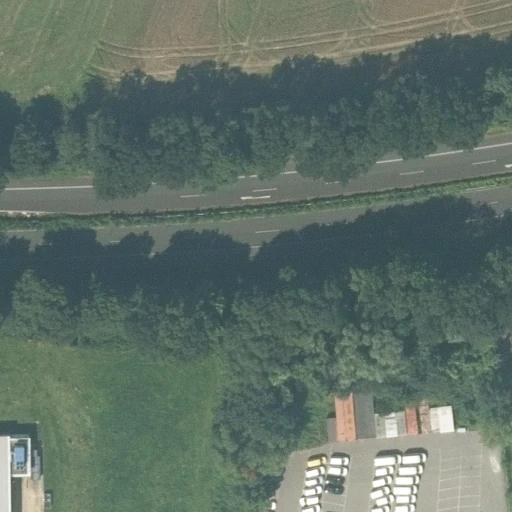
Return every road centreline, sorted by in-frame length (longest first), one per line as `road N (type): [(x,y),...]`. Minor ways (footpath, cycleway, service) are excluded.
road 1 (motorway): [(511,161),(275,194),(0,202)]
road 2 (motorway): [(0,247),(278,233),(511,202)]
